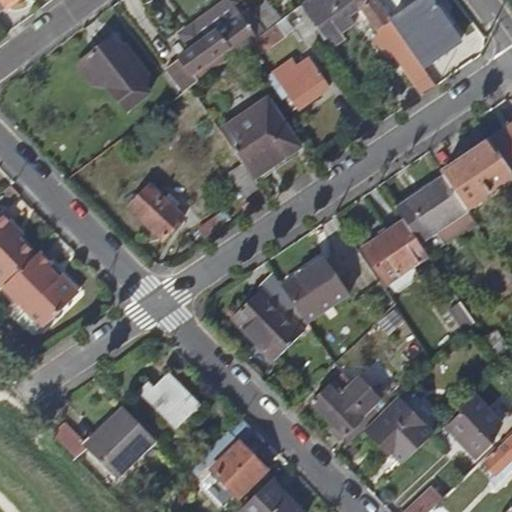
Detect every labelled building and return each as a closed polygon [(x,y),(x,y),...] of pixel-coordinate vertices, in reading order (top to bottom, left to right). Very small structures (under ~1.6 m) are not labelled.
[(0,0),(0,13),(17,0),(0,0)] [(228,0),(226,0),(195,24),(206,39),(239,15),(228,0)] [(389,19),(375,0),(307,0),(301,5),(330,47),(342,38),(332,25),(359,6),(376,29),(389,19)] [(420,0),(391,21),(393,25),(407,45),(419,62),(423,66),(462,39),(434,0),(420,0)] [(184,92),(191,87),(246,46),(256,38),(239,15),(206,39),(195,24),(182,34),(193,48),(166,68),(184,92)] [(407,45),(393,25),(376,38),(390,57),(407,45)] [(246,46),(255,58),(274,44),(265,32),(256,38),(246,46)] [(112,37),(76,65),(90,83),(107,85),(128,110),(150,93),(139,80),(148,74),(127,47),(123,50),(112,37)] [(268,78),(274,86),(280,81),(299,108),(330,87),(310,61),(293,72),(288,64),(268,78)] [(424,94),(436,86),(423,66),(419,62),(407,70),(424,94)] [(274,86),(292,112),(299,108),(280,81),(274,86)] [(243,164),(253,179),(300,147),(268,100),(221,132),(243,164)] [(511,171),(511,126),(491,140),(511,171)] [(511,178),(511,171),(491,140),(443,173),(445,177),(467,209),(511,178)] [(260,188),(253,179),(243,164),(230,174),(246,198),(260,188)] [(468,210),(467,209),(445,177),(397,210),(406,221),(420,242),(468,210)] [(120,209),(146,247),(172,230),(165,220),(156,207),(155,205),(151,207),(142,195),(120,209)] [(162,204),(156,207),(165,220),(170,216),(162,204)] [(0,285),(2,287),(35,256),(8,229),(12,225),(0,212),(0,285)] [(420,242),(406,221),(364,250),(394,294),(421,276),(414,265),(429,255),(420,242)] [(35,256),(2,287),(40,328),(74,295),(74,289),(61,276),(55,277),(47,269),(51,265),(39,253),(35,256)] [(325,257),(283,287),(308,322),(350,293),(325,257)] [(275,360),(303,333),(262,290),(234,317),(275,360)] [(476,323),(462,303),(451,310),(465,332),(469,328),(471,327),(476,323)] [(177,428),(200,405),(169,373),(153,388),(148,383),(140,390),(177,428)] [(351,442),(366,428),(382,413),(353,384),(343,373),(313,403),(335,427),(330,430),(340,440),(345,436),(351,442)] [(382,413),(388,407),(359,378),(353,384),(382,413)] [(446,404),(455,413),(461,408),(473,396),(464,386),(446,404)] [(382,413),(366,428),(389,451),(395,445),(399,449),(394,453),(404,463),(434,435),(425,426),(398,398),(388,407),(382,413)] [(155,439),(125,408),(103,429),(106,432),(88,449),(117,478),(155,439)] [(455,413),(446,422),(450,426),(436,438),(440,442),(438,444),(446,451),(448,450),(456,458),(455,461),(464,470),(465,469),(467,471),(481,458),(475,451),(490,437),(461,408),(455,413)] [(53,434),(75,457),(87,445),(65,423),(53,434)] [(229,431),(202,457),(213,468),(239,442),(229,431)] [(511,437),(485,464),(496,475),(490,481),(496,487),(511,471),(511,460),(511,459),(511,437)] [(239,442),(213,468),(212,470),(239,497),(267,470),(239,442)] [(300,511),(271,481),(241,510),(243,511),(300,511)] [(406,511),(429,511),(443,499),(433,488),(406,511)]
